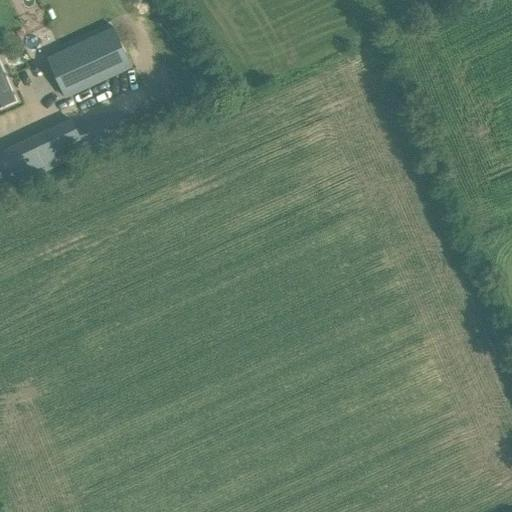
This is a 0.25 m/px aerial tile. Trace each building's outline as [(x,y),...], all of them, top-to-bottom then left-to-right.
[(114,30),(52,60),(70,97),(132,68),(114,30)] [(0,124),(36,109),(19,71),(0,79),(0,124)] [(151,107),(143,111),(151,128),(160,124),(151,107)] [(122,113),(99,124),(108,144),(131,134),(122,113)] [(0,156),(14,186),(87,151),(73,121),(0,154),(0,156)]
